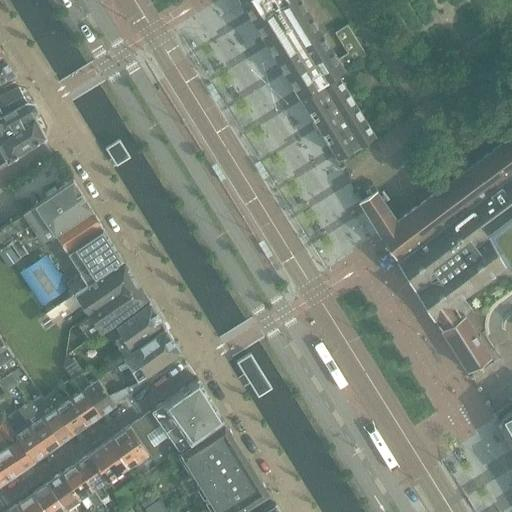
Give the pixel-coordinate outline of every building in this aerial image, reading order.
[(239,0),(253,21),(252,21),(287,78),(298,96),(344,68),(302,0),(239,0)] [(348,24),(335,32),(342,45),(355,37),(348,24)] [(360,45),(343,55),(344,56),(346,54),(352,64),(366,55),(360,45)] [(4,57),(3,55),(0,56),(0,81),(14,75),(15,74),(14,72),(8,62),(7,62),(5,58),(5,57),(4,57)] [(375,134),(337,73),(344,69),(344,68),(298,96),(298,97),(299,96),(337,158),(375,134)] [(0,150),(7,162),(45,137),(37,121),(38,121),(35,115),(34,115),(37,109),(33,103),(26,101),(26,102),(25,100),(24,100),(19,89),(18,87),(0,95),(0,150)] [(511,134),(396,222),(375,191),(361,200),(360,201),(396,261),(511,175),(511,134)] [(119,140),(106,149),(114,162),(116,165),(129,157),(119,140)] [(511,175),(396,261),(411,286),(487,234),(505,265),(507,269),(511,265),(511,175)] [(54,187),(44,193),(47,197),(0,228),(0,248),(9,242),(20,258),(28,253),(27,252),(37,245),(54,233),(49,227),(86,202),(72,180),(57,190),(54,187)] [(375,191),(376,191),(372,185),(357,194),(361,200),(375,191)] [(108,235),(105,230),(104,229),(103,228),(104,228),(103,227),(102,227),(92,210),(91,208),(86,202),(49,227),(54,233),(67,253),(87,284),(124,260),(123,260),(123,259),(123,258),(122,258),(119,253),(119,252),(116,247),(115,246),(115,247),(112,242),(112,241),(111,241),(108,236),(108,235)] [(428,311),(434,321),(434,322),(440,329),(467,372),(469,371),(471,370),(470,369),(490,357),(463,315),(461,316),(452,305),(505,265),(487,234),(411,286),(418,296),(428,311)] [(9,246),(0,251),(0,254),(8,266),(18,259),(9,246)] [(47,255),(21,273),(43,306),(69,289),(47,255)] [(126,266),(127,265),(126,265),(126,264),(124,261),(124,260),(87,284),(74,293),(82,306),(90,316),(138,283),(136,279),(135,278),(134,278),(133,278),(126,266)] [(138,283),(139,283),(138,283),(90,316),(100,332),(147,298),(141,288),(141,287),(138,283)] [(121,335),(114,339),(124,356),(131,352),(132,352),(130,350),(165,326),(155,311),(155,310),(154,308),(151,304),(151,303),(149,301),(116,327),(121,335)] [(511,314),(483,335),(511,376),(511,314)] [(47,315),(40,319),(45,326),(52,322),(47,315)] [(176,343),(175,342),(174,342),(165,326),(130,350),(132,352),(131,352),(139,365),(135,368),(141,378),(146,376),(181,351),(179,349),(175,344),(176,343)] [(19,366),(12,356),(0,337),(0,366),(6,375),(19,366)] [(71,378),(72,379),(75,377),(81,372),(82,371),(73,358),(71,360),(67,354),(59,360),(71,378)] [(250,354),(237,362),(248,380),(258,396),(271,388),(250,354)] [(81,372),(75,377),(100,414),(114,404),(110,398),(97,379),(89,384),(81,372)] [(71,378),(61,385),(69,397),(69,398),(86,423),(87,423),(100,414),(75,377),(72,379),(71,378)] [(185,386),(184,387),(180,390),(179,390),(161,403),(129,425),(142,443),(169,427),(210,398),(202,385),(197,393),(199,380),(197,378),(195,379),(185,386)] [(124,389),(110,398),(114,404),(128,394),(124,389)] [(44,399),(43,398),(41,395),(32,402),(31,400),(31,401),(59,441),(73,432),(56,407),(48,396),(44,399)] [(69,398),(56,407),(73,432),(86,423),(69,398)] [(142,443),(147,450),(156,464),(221,420),(223,419),(218,411),(210,399),(210,398),(169,427),(142,443)] [(31,401),(17,410),(46,451),(60,441),(59,441),(31,401)] [(511,409),(500,418),(498,420),(498,421),(500,420),(508,430),(506,432),(506,433),(507,433),(511,441),(511,409)] [(2,415),(1,415),(32,460),(46,451),(17,410),(5,418),(2,415)] [(0,482),(32,460),(1,415),(0,416),(0,482)] [(129,425),(109,439),(127,465),(147,450),(142,443),(129,425)] [(224,425),(179,452),(200,486),(245,459),(232,439),(231,437),(232,433),(229,429),(225,428),(224,425)] [(109,439),(89,453),(89,454),(107,479),(127,465),(109,439)] [(89,454),(75,463),(101,500),(108,496),(99,484),(106,479),(107,479),(89,454)] [(245,459),(200,486),(216,511),(234,511),(265,493),(264,491),(265,487),(262,482),(258,481),(245,459)] [(75,463),(62,473),(79,498),(85,494),(95,508),(102,502),(101,501),(101,500),(75,463)] [(79,498),(62,473),(61,472),(47,482),(68,511),(78,511),(72,503),(79,498)] [(46,511),(68,511),(47,482),(33,492),(46,511)] [(147,491),(137,498),(146,511),(157,511),(163,509),(158,501),(155,503),(147,491)] [(46,511),(33,492),(15,505),(20,511),(46,511)] [(280,511),(279,510),(275,503),(261,511),(280,511)]
